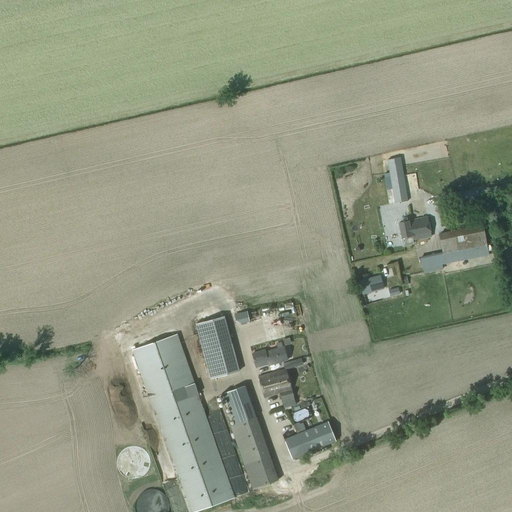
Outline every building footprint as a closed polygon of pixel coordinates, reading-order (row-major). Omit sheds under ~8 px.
[(399,158),(378,162),(385,206),(407,202),(399,158)] [(390,210),(383,212),(384,219),(392,218),(390,210)] [(426,218),(398,224),(402,246),(412,245),(411,241),(430,237),(426,218)] [(442,253),(420,258),(422,269),(488,254),(482,226),(438,235),(442,253)] [(380,278),(361,283),(364,294),(383,290),(380,278)] [(401,287),(388,289),(390,297),(403,296),(401,287)] [(159,302),(161,295),(150,292),(148,299),(159,302)] [(247,312),(234,316),(236,325),(250,322),(247,312)] [(228,326),(226,316),(198,324),(201,333),(228,326)] [(176,334),(131,350),(189,511),(190,511),(234,496),(176,334)] [(265,350),(251,354),(255,369),(287,360),(284,347),(282,348),(280,343),(275,344),(276,349),(265,352),(265,350)] [(228,371),(222,348),(206,352),(213,379),(240,372),(239,368),(228,371)] [(298,368),(296,361),(283,365),(284,370),(285,370),(286,371),(298,368)] [(284,370),(258,377),(263,398),(279,394),(281,401),(293,398),(286,371),(285,370),(284,370)] [(244,386),(225,393),(236,424),(231,426),(253,489),(278,480),(244,386)] [(327,423),(285,440),(292,459),(334,441),(327,423)] [(182,503),(171,508),(173,511),(175,511),(184,508),(182,503)]
